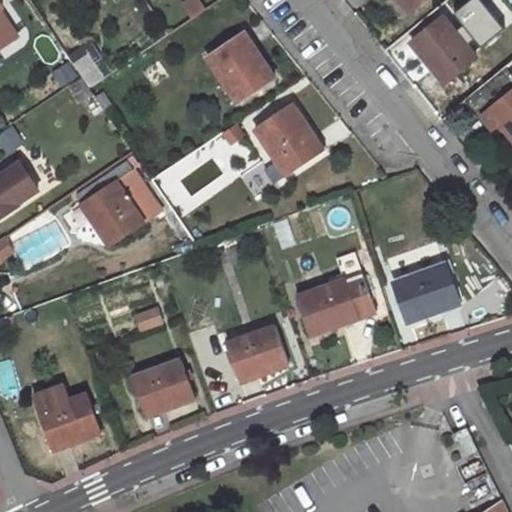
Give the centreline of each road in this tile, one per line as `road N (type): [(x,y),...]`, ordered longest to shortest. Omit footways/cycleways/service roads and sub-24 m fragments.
road 1 (tertiary): [(447,361),(93,486),(45,511)]
road 2 (residential): [(310,0),(511,242)]
road 3 (residential): [(511,498),(447,361)]
